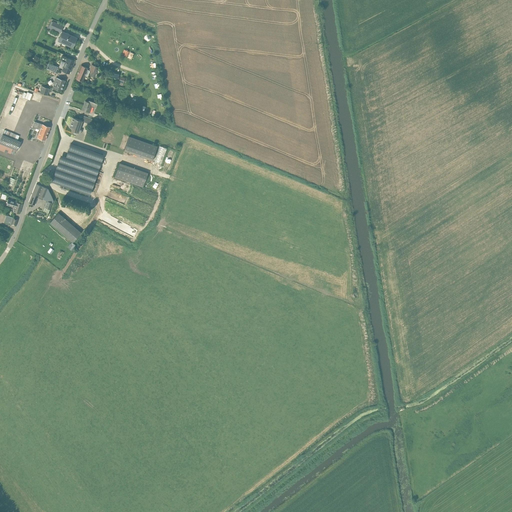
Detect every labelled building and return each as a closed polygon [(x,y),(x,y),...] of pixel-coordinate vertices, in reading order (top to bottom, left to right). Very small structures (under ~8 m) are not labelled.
[(62,31),(58,40),(61,42),(65,43),(72,47),(76,38),(62,31)] [(74,61),(67,58),(62,71),(69,74),(74,61)] [(47,69),(55,73),(57,68),(49,65),(47,69)] [(89,71),(87,70),(87,68),(81,65),(76,78),(82,81),(84,76),(87,77),(89,71)] [(90,75),(94,77),(98,67),(91,65),(89,71),(91,72),(90,75)] [(56,77),(54,84),(52,88),(53,88),(61,91),(65,80),(56,77)] [(39,93),(47,95),(49,88),(42,86),(39,93)] [(33,100),(35,93),(20,88),(17,96),(15,95),(14,100),(12,99),(9,110),(20,113),(22,108),(24,109),(26,103),(21,101),(22,96),(33,100)] [(88,102),(85,101),(82,110),(89,112),(91,107),(96,108),(98,103),(89,100),(88,102)] [(71,130),(73,131),(78,133),(82,121),(73,117),(70,127),(72,128),(71,130)] [(45,140),(50,127),(34,121),(33,125),(41,128),(37,137),(45,140)] [(4,129),(0,139),(0,143),(17,150),(21,142),(17,140),(19,135),(4,129)] [(157,146),(129,136),(124,150),(152,161),(157,146)] [(52,182),(89,195),(103,155),(70,143),(65,160),(60,158),(52,182)] [(119,163),(114,177),(122,180),(127,165),(119,163)] [(47,188),(36,184),(29,203),(34,205),(38,195),(44,197),(47,188)] [(8,199),(6,204),(14,207),(13,211),(19,213),(22,204),(19,203),(19,202),(16,202),(8,199)]
